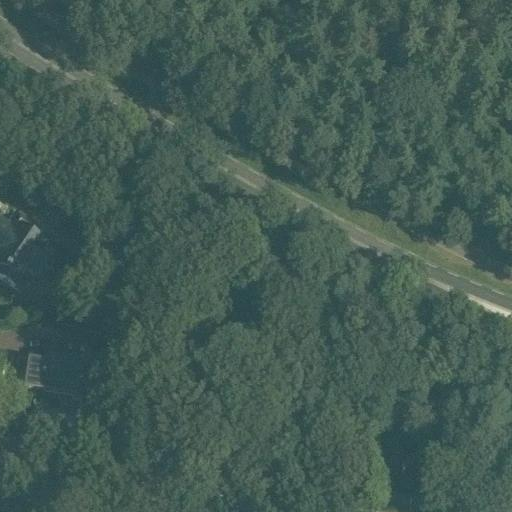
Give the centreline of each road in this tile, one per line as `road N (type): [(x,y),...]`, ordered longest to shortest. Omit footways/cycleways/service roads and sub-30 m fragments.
road 1 (primary): [(435,283),(147,125),(0,31)]
road 2 (residential): [(290,511),(57,474)]
